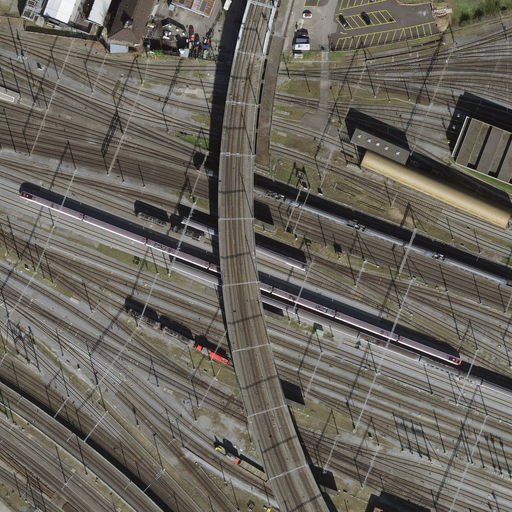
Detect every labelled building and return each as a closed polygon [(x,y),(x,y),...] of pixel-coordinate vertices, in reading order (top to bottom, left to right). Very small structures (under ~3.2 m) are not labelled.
[(29,0),(25,12),(100,38),(113,0),(29,0)] [(142,27),(152,0),(124,0),(118,18),(114,17),(111,25),(113,26),(111,33),(111,38),(138,40),(139,35),(144,36),(147,29),(142,27)] [(215,0),(173,0),(171,5),(208,19),(215,0)] [(249,0),(290,11),(293,0),(249,0)] [(241,24),(284,35),(289,15),(246,4),(241,24)] [(235,49),(279,58),(283,38),(240,29),(235,49)] [(511,134),(466,117),(465,119),(464,124),(459,136),(454,150),(451,156),(457,158),(455,164),(511,185),(511,134)] [(351,142),(369,150),(403,165),(404,162),(409,152),(356,129),(351,142)] [(408,159),(406,163),(404,162),(403,165),(369,150),(366,157),(361,167),(505,231),(510,220),(511,215),(511,208),(440,177),(441,173),(431,169),(429,173),(416,167),(418,163),(408,159)]
